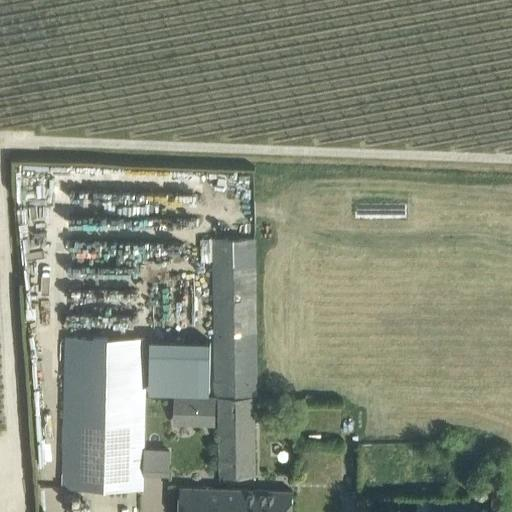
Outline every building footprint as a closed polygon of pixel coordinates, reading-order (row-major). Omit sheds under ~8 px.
[(257,396),(255,238),(214,238),(217,392),(220,392),(220,475),(256,475),(255,396),(257,396)] [(143,488),(144,468),(147,338),(68,336),(64,486),(143,488)] [(152,338),(150,389),(213,391),(214,340),(152,338)] [(202,394),(201,424),(218,424),(219,395),(202,394)] [(221,511),(222,487),(181,486),(180,511),(221,511)] [(292,511),(293,508),(293,490),(222,487),(221,511),(292,511)]
